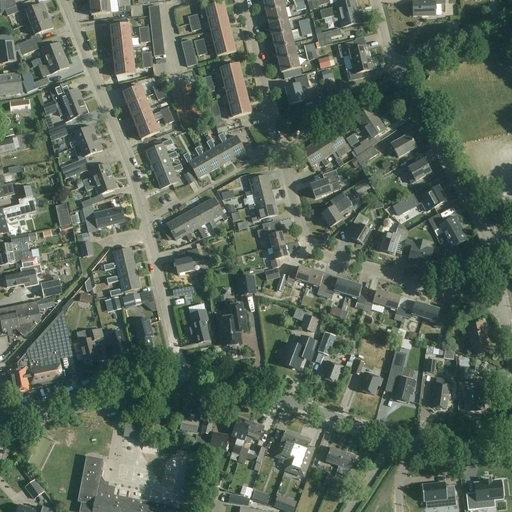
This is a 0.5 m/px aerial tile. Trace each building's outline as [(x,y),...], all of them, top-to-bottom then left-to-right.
[(6,0),(7,11),(17,7),(17,6),(14,1),(13,0),(6,0)] [(263,0),(266,13),(285,8),(282,0),(263,0)] [(338,16),(357,11),(354,0),(346,0),(335,3),(336,7),(320,11),(322,19),(332,17),(338,15),(338,16)] [(444,5),(444,0),(431,0),(432,1),(412,2),(413,17),(434,16),(434,5),(444,5)] [(110,15),(109,2),(90,4),(91,17),(110,15)] [(17,7),(7,11),(5,12),(7,17),(27,9),(25,3),(17,6),(17,7)] [(208,20),(226,16),(223,3),(205,8),(208,20)] [(305,10),(304,3),(294,6),(296,13),(305,10)] [(25,12),(28,19),(23,21),(25,26),(48,17),(43,5),(25,12)] [(288,20),(285,8),(266,13),(269,25),(288,20)] [(333,23),(340,21),(341,28),(360,24),(357,11),(338,16),(338,15),(332,17),(333,23)] [(188,18),(190,25),(199,23),(197,16),(188,18)] [(211,33),(230,28),(226,16),(208,20),(211,33)] [(48,17),(25,26),(28,32),(32,30),(35,37),(53,29),(48,17)] [(272,37),(291,33),(288,20),(269,25),(272,37)] [(300,30),(310,28),(308,20),(298,22),(300,30)] [(199,23),(190,25),(191,32),(201,30),(199,23)] [(130,37),(130,28),(129,25),(110,27),(112,40),(131,38),(130,37)] [(139,29),(140,37),(149,36),(148,28),(139,29)] [(211,33),(214,45),(233,40),(230,28),(211,33)] [(312,34),(310,28),(300,30),(302,37),(312,34)] [(316,33),(318,42),(331,39),(330,38),(341,35),(340,30),(322,35),(321,31),(316,33)] [(275,49),(294,45),(291,33),(272,37),(275,49)] [(17,52),(38,44),(35,37),(34,37),(34,36),(27,39),(28,41),(15,46),(16,52),(17,52)] [(150,43),(149,36),(140,37),(141,44),(150,43)] [(132,51),(131,41),(130,37),(131,38),(112,40),(113,53),(132,51)] [(318,42),(319,44),(320,48),(332,45),(331,39),(318,42)] [(193,47),(194,50),(196,50),(205,47),(203,40),(192,43),(193,47)] [(236,53),(233,40),(214,45),(217,58),(236,53)] [(193,47),(192,43),(191,41),(181,44),(183,50),(193,47)] [(13,42),(0,44),(0,48),(3,65),(16,63),(13,42)] [(368,59),(365,47),(356,49),(354,42),(337,47),(340,59),(349,57),(350,64),(368,59)] [(40,50),(38,44),(17,52),(19,58),(40,50)] [(41,52),(44,58),(39,60),(41,65),(64,56),(59,44),(41,52)] [(304,46),(306,55),(315,52),(315,50),(320,48),(319,44),(314,45),(313,44),(304,46)] [(278,62),(297,57),(294,45),(275,49),(278,62)] [(194,53),(194,50),(193,47),(183,50),(184,56),(194,53)] [(207,55),(205,47),(196,50),(198,57),(207,55)] [(134,63),(133,54),(132,51),(113,53),(114,65),(134,63)] [(315,52),(306,55),(308,62),(317,59),(315,52)] [(141,54),(142,62),(152,60),(151,53),(141,54)] [(194,53),(184,56),(186,62),(196,59),(194,53)] [(41,65),(38,66),(43,79),(51,75),(51,76),(69,68),(64,56),(41,65)] [(297,57),(278,62),(282,74),(300,69),(297,57)] [(334,67),(331,57),(317,61),(320,70),(334,67)] [(198,65),(196,59),(186,62),(187,68),(198,65)] [(368,59),(350,64),(352,70),(345,71),(348,82),(362,79),(361,74),(371,71),(368,59)] [(153,68),(152,60),(142,62),(143,69),(153,68)] [(135,76),(134,68),(134,63),(114,65),(116,78),(135,76)] [(223,82),(242,77),(238,65),(220,69),(223,82)] [(0,96),(24,93),(21,73),(0,75),(0,96)] [(309,76),(313,89),(320,87),(317,74),(309,76)] [(201,80),(203,87),(212,84),(211,77),(201,80)] [(226,94),(245,89),(242,77),(223,82),(226,94)] [(285,89),(287,95),(289,105),(304,102),(301,91),(310,88),(307,77),(295,80),(296,86),(285,89)] [(49,85),(47,79),(34,84),(33,82),(24,86),(26,93),(36,89),(36,90),(49,85)] [(152,87),(155,94),(164,91),(161,84),(152,87)] [(207,124),(197,84),(175,90),(185,130),(207,124)] [(214,92),(212,84),(203,87),(205,94),(214,92)] [(78,90),(70,93),(67,85),(54,90),(57,99),(60,98),(62,104),(51,108),(53,114),(58,112),(83,102),(78,90)] [(145,99),(141,89),(140,87),(122,94),(127,106),(145,99)] [(248,102),(245,89),(226,94),(230,107),(248,102)] [(164,91),(155,94),(158,101),(167,98),(164,91)] [(339,94),(327,101),(330,107),(343,100),(339,94)] [(127,106),(132,118),(149,110),(145,99),(127,106)] [(88,115),(83,102),(58,112),(60,117),(67,115),(70,122),(88,115)] [(208,104),(209,111),(219,109),(217,102),(208,104)] [(227,113),(227,114),(228,120),(251,114),(248,102),(230,107),(231,112),(227,113)] [(160,111),(163,118),(172,115),(169,108),(160,111)] [(355,119),(361,127),(356,131),(357,133),(379,120),(371,108),(355,119)] [(219,109),(209,111),(211,118),(221,116),(219,109)] [(154,122),(151,114),(149,110),(132,118),(136,129),(154,122)] [(172,115),(163,118),(166,125),(175,122),(172,115)] [(364,131),(369,139),(363,143),(365,146),(371,142),(370,141),(386,131),(379,120),(357,133),(358,135),(364,131)] [(159,134),(154,122),(136,129),(141,141),(159,134)] [(50,137),(68,130),(65,124),(48,131),(50,137)] [(75,134),(78,143),(72,145),(74,149),(98,140),(93,127),(75,134)] [(70,135),(68,130),(50,137),(51,142),(70,135)] [(347,145),(346,146),(336,130),(325,138),(335,153),(336,152),(344,147),(348,153),(351,151),(347,145)] [(236,139),(227,144),(224,138),(222,135),(219,137),(220,140),(223,146),(225,145),(233,161),(245,154),(236,139)] [(350,139),(355,146),(360,143),(356,136),(350,139)] [(399,142),(392,145),(386,148),(389,154),(395,151),(398,159),(417,149),(410,136),(403,140),(402,137),(398,139),(399,142)] [(325,138),(313,145),(323,160),(325,160),(333,155),(336,160),(340,158),(336,152),(335,153),(325,138)] [(0,154),(15,151),(12,140),(0,142),(0,154)] [(102,152),(98,140),(74,149),(75,152),(81,150),(84,159),(102,152)] [(146,153),(151,165),(168,158),(167,157),(163,148),(172,145),(171,141),(162,145),(160,141),(154,143),(157,148),(146,153)] [(222,167),(233,161),(225,145),(223,146),(215,150),(210,141),(207,143),(212,152),(213,151),(222,167)] [(323,160),(313,145),(302,152),(312,168),(321,162),(325,168),(328,165),(325,160),(323,160)] [(355,159),(360,166),(378,155),(373,147),(355,159)] [(210,174),(222,167),(213,151),(212,152),(204,157),(199,148),(195,150),(200,158),(201,158),(210,174)] [(151,165),(156,178),(173,171),(172,169),(168,161),(177,157),(176,153),(167,157),(168,158),(151,165)] [(192,163),(189,157),(187,154),(184,156),(189,165),(190,164),(198,180),(210,174),(201,158),(200,158),(192,163)] [(401,167),(404,172),(411,185),(431,174),(423,161),(416,165),(413,159),(401,167)] [(63,175),(82,167),(80,161),(61,169),(63,175)] [(305,161),(300,163),(303,170),(308,167),(305,161)] [(90,172),(93,180),(90,181),(89,180),(83,182),(85,188),(112,178),(108,165),(90,172)] [(25,166),(8,169),(9,176),(26,172),(25,166)] [(173,173),(180,170),(182,169),(181,166),(172,169),(173,171),(156,178),(161,191),(178,184),(173,173)] [(84,172),(82,167),(63,175),(65,180),(84,172)] [(316,200),(332,194),(341,190),(339,183),(341,182),(336,170),(323,176),(325,181),(311,186),(316,200)] [(249,181),(252,192),(245,194),(246,198),(253,196),(252,194),(270,190),(267,177),(249,181)] [(116,190),(112,178),(85,188),(86,192),(92,190),(92,188),(95,187),(98,196),(81,203),(83,209),(104,202),(102,195),(116,190)] [(11,184),(4,186),(0,187),(0,199),(14,196),(11,184)] [(20,200),(33,198),(37,197),(34,186),(17,190),(20,200)] [(421,191),(411,196),(407,198),(411,205),(405,208),(409,216),(419,211),(416,206),(422,203),(426,212),(446,202),(438,187),(423,196),(421,191)] [(253,196),(255,205),(248,207),(249,211),(256,209),(255,207),(273,203),(270,190),(252,194),(253,196)] [(287,194),(279,196),(281,207),(289,206),(287,194)] [(321,215),(329,229),(342,221),(338,215),(351,207),(343,194),(330,202),(333,207),(321,215)] [(33,198),(20,200),(19,201),(20,206),(3,210),(2,209),(0,209),(0,235),(9,234),(6,221),(37,213),(33,198)] [(214,200),(202,206),(211,222),(212,222),(221,217),(224,223),(227,221),(224,215),(223,216),(214,200)] [(256,209),(258,218),(251,220),(252,224),(259,222),(259,221),(276,217),(273,203),(255,207),(256,209)] [(96,221),(98,229),(125,223),(121,208),(94,215),(92,206),(83,210),(86,223),(96,221)] [(209,223),(212,230),(216,236),(220,235),(212,222),(211,222),(202,206),(190,213),(199,229),(201,228),(209,223)] [(61,226),(71,223),(68,211),(58,214),(61,226)] [(190,213),(178,219),(187,235),(189,234),(197,230),(201,236),(204,234),(201,228),(199,229),(190,213)] [(428,220),(435,232),(437,236),(443,233),(452,249),(466,241),(459,228),(461,226),(456,217),(442,225),(440,221),(442,220),(439,214),(428,220)] [(358,215),(353,224),(358,227),(351,239),(362,246),(370,232),(363,228),(368,220),(358,215)] [(187,235),(178,219),(166,226),(171,235),(174,239),(175,242),(186,236),(189,243),(193,241),(189,234),(187,235)] [(271,249),(284,246),(281,234),(272,236),(270,229),(263,231),(265,238),(268,237),(271,249)] [(403,243),(407,232),(397,229),(394,236),(385,233),(380,252),(394,256),(398,242),(403,243)] [(0,246),(0,256),(26,252),(29,251),(28,243),(37,241),(36,234),(12,238),(13,244),(0,246)] [(411,252),(408,260),(416,263),(417,262),(428,266),(433,251),(426,248),(427,244),(418,241),(416,245),(413,245),(414,243),(406,240),(403,250),(411,252)] [(93,256),(90,244),(80,246),(83,259),(93,256)] [(284,246),(271,249),(275,261),(270,262),(272,269),(280,268),(278,260),(287,258),(284,246)] [(105,271),(116,269),(116,267),(134,263),(131,250),(113,254),(115,265),(113,265),(113,264),(103,266),(105,271)] [(200,262),(197,250),(187,253),(188,259),(174,262),(177,275),(193,271),(192,264),(200,262)] [(37,258),(33,259),(31,251),(26,252),(0,256),(0,260),(1,267),(16,264),(16,262),(22,261),(23,268),(38,266),(37,258)] [(108,284),(119,282),(119,281),(137,276),(134,263),(116,267),(116,269),(118,278),(116,278),(116,277),(107,279),(108,284)] [(296,280),(308,284),(311,271),(299,268),(296,276),(289,274),(287,282),(286,282),(288,277),(282,275),(275,296),(281,298),(284,285),(293,288),(294,284),(295,284),(296,280)] [(275,269),(265,272),(267,282),(278,279),(275,269)] [(5,278),(6,282),(5,283),(6,287),(7,287),(7,289),(37,283),(35,271),(5,278)] [(324,275),(311,271),(308,284),(320,287),(317,295),(325,297),(328,286),(321,284),(324,275)] [(198,286),(206,284),(203,273),(195,275),(197,286),(198,286)] [(140,289),(137,276),(119,281),(119,282),(122,291),(120,291),(119,290),(110,292),(111,298),(122,295),(122,294),(140,289)] [(240,296),(253,294),(254,294),(252,278),(238,280),(240,296)] [(334,292),(346,295),(350,283),(338,279),(335,288),(328,286),(325,297),(332,299),(334,292)] [(46,299),(58,297),(60,296),(57,282),(43,285),(46,299)] [(362,287),(350,283),(346,295),(358,299),(357,303),(356,308),(363,311),(367,298),(360,296),(362,287)] [(367,298),(363,311),(370,313),(373,304),(385,307),(389,295),(377,291),(374,300),(367,298)] [(140,294),(123,298),(125,309),(143,305),(140,294)] [(97,295),(86,295),(86,309),(97,309),(97,295)] [(401,299),(389,295),(385,307),(397,311),(396,315),(403,317),(405,310),(398,308),(401,299)] [(53,299),(38,302),(40,310),(55,307),(53,299)] [(109,301),(112,312),(121,310),(117,299),(109,301)] [(41,322),(42,322),(38,302),(0,309),(0,318),(3,332),(7,331),(8,336),(14,335),(13,330),(18,329),(19,330),(26,337),(30,333),(31,333),(41,322)] [(412,312),(405,310),(403,317),(411,319),(412,315),(424,319),(427,307),(415,303),(412,312)] [(231,317),(219,319),(221,329),(220,330),(221,335),(222,335),(222,337),(224,337),(225,347),(228,347),(230,348),(234,348),(236,346),(242,345),(240,333),(247,332),(244,312),(243,312),(242,305),(229,307),(231,317)] [(440,310),(427,307),(424,319),(436,323),(435,326),(442,329),(444,322),(437,319),(440,310)] [(32,391),(32,389),(64,382),(64,379),(77,376),(64,311),(63,311),(15,364),(16,370),(10,371),(15,395),(32,391)] [(306,315),(305,315),(300,329),(315,334),(320,321),(319,320),(320,315),(307,311),(306,315)] [(190,316),(197,345),(210,342),(205,322),(208,321),(205,312),(190,316)] [(136,334),(140,350),(153,347),(150,338),(153,337),(149,320),(133,324),(136,334)] [(489,346),(488,338),(486,338),(483,323),(468,326),(468,328),(465,328),(463,330),(462,333),(464,337),(468,337),(470,337),(472,349),(470,349),(471,357),(485,354),(484,347),(489,346)] [(101,330),(97,331),(87,334),(87,331),(76,334),(79,343),(78,343),(84,365),(99,361),(94,342),(100,341),(103,340),(101,330)] [(127,353),(121,332),(109,336),(115,357),(127,353)] [(439,335),(436,347),(443,349),(446,337),(439,335)] [(299,346),(289,343),(281,364),(298,370),(302,359),(309,361),(316,342),(302,337),(299,346)] [(413,342),(400,339),(397,351),(409,354),(413,342)] [(318,353),(326,356),(331,342),(323,340),(318,353)] [(354,358),(340,353),(338,359),(347,362),(345,369),(350,371),(354,358)] [(437,361),(427,360),(426,373),(435,374),(437,361)] [(357,361),(352,374),(359,376),(364,363),(357,361)] [(341,376),(344,368),(326,362),(324,368),(326,369),(322,380),(335,384),(338,375),(341,376)] [(460,381),(471,381),(470,368),(470,364),(459,364),(460,381)] [(365,381),(361,392),(373,396),(377,387),(379,387),(382,380),(365,374),(362,380),(365,381)] [(397,377),(396,383),(394,389),(397,390),(394,401),(407,405),(409,395),(412,396),(414,388),(415,382),(397,377)] [(450,401),(452,386),(449,386),(450,380),(437,379),(436,384),(433,383),(431,397),(434,397),(432,409),(446,411),(447,401),(450,401)] [(486,402),(485,394),(467,394),(467,399),(469,399),(470,412),(483,412),(483,402),(486,402)] [(199,428),(201,414),(211,416),(213,404),(206,403),(205,408),(185,405),(181,424),(199,428)] [(245,441),(252,423),(239,418),(232,436),(245,441)] [(203,422),(200,434),(210,436),(212,424),(203,422)] [(264,428),(252,423),(245,441),(251,443),(252,439),(259,442),(264,428)] [(286,431),(281,445),(277,454),(276,458),(283,461),(282,464),(287,466),(293,450),(298,436),(286,431)] [(144,440),(144,432),(128,432),(128,440),(144,440)] [(214,433),(210,449),(227,453),(231,437),(214,433)] [(311,441),(298,436),(293,450),(287,466),(285,471),(304,478),(315,449),(309,447),(311,441)] [(196,438),(194,448),(207,450),(209,440),(196,438)] [(238,461),(243,448),(235,445),(230,458),(238,461)] [(260,464),(265,450),(257,447),(252,461),(260,464)] [(250,451),(243,448),(238,461),(238,462),(244,464),(250,451)] [(339,466),(344,453),(331,448),(326,462),(339,466)] [(344,453),(339,466),(352,471),(356,457),(344,453)] [(103,460),(87,457),(78,502),(81,503),(79,511),(190,511),(191,506),(173,503),(169,506),(113,496),(115,488),(103,485),(104,482),(100,476),(103,460)] [(324,484),(331,486),(334,478),(327,475),(324,484)] [(341,480),(334,478),(331,486),(338,489),(341,480)] [(44,493),(35,481),(25,488),(34,500),(44,493)] [(475,494),(466,495),(468,511),(478,510),(477,502),(502,499),(500,482),(491,483),(491,482),(484,482),(484,483),(474,484),(475,494)] [(445,484),(422,486),(423,503),(436,501),(437,508),(456,506),(454,487),(446,488),(445,484)] [(293,511),(297,503),(288,500),(284,510),(288,511),(293,511)]
